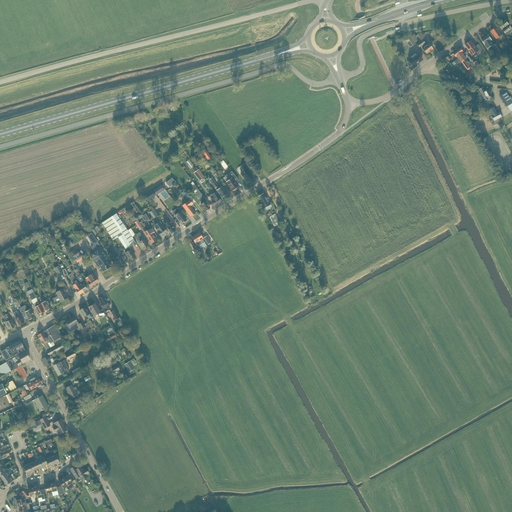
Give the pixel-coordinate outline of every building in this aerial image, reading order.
[(480,21),(486,17),(483,13),(477,17),(480,21)] [(508,25),(505,21),(499,25),(505,34),(510,30),(508,28),(509,27),(508,25)] [(502,41),(505,39),(497,27),(493,29),(491,30),(491,31),(496,39),(499,37),(502,41)] [(493,45),(494,45),(491,41),(492,41),(488,34),(481,39),(487,49),(488,48),(489,49),(490,50),(491,50),(493,50),(495,49),(493,45)] [(415,44),(410,37),(405,41),(410,47),(415,44)] [(419,48),(421,47),(426,54),(433,49),(429,44),(425,46),(424,44),(425,43),(423,40),(417,45),(419,48)] [(471,41),(465,45),(468,50),(467,51),(471,57),(479,51),(480,52),(482,50),(479,45),(476,47),(471,41)] [(461,48),(458,51),(465,61),(471,57),(467,52),(465,54),(461,48)] [(458,51),(454,54),(458,59),(454,62),(456,64),(458,63),(459,65),(463,63),(465,61),(458,51)] [(418,54),(416,55),(415,53),(411,57),(412,59),(409,61),(409,62),(407,63),(407,64),(409,66),(410,66),(412,65),(413,67),(422,60),(418,54)] [(465,61),(463,63),(468,70),(475,65),(474,63),(475,62),(471,57),(465,61)] [(485,101),(491,97),(487,89),(485,90),(483,88),(479,90),(485,101)] [(507,106),(511,103),(511,101),(506,93),(501,96),(507,106)] [(494,107),(489,110),(495,120),(502,117),(499,112),(497,113),(494,107)] [(155,118),(152,115),(151,116),(146,111),(141,115),(150,124),(155,118)] [(252,163),(258,160),(248,145),(242,148),(252,163)] [(211,158),(207,151),(203,154),(208,160),(211,158)] [(248,170),(250,168),(246,163),(242,166),(245,170),(240,174),(247,182),(253,177),(248,170)] [(196,167),(193,170),(194,172),(193,173),(200,181),(205,178),(198,169),(198,170),(196,167)] [(223,178),(232,191),(233,190),(234,191),(236,189),(236,188),(238,186),(235,181),(237,179),(232,172),(223,178)] [(171,178),(166,183),(169,187),(175,182),(171,178)] [(219,189),(214,182),(212,178),(209,180),(221,198),(227,194),(222,187),(219,189)] [(156,195),(163,190),(165,189),(161,184),(160,185),(161,186),(153,191),(156,195)] [(197,196),(199,199),(203,196),(194,186),(192,187),(194,190),(193,191),(197,196)] [(152,191),(144,196),(147,202),(155,196),(152,191)] [(214,206),(221,202),(218,197),(215,193),(209,196),(212,201),(211,202),(214,206)] [(263,209),(270,204),(263,193),(257,198),(263,209)] [(187,202),(182,206),(191,217),(195,213),(190,206),(193,204),(190,200),(186,194),(185,195),(184,196),(182,197),(187,202)] [(205,211),(210,208),(203,197),(200,199),(202,203),(203,202),(203,203),(201,205),(205,211)] [(181,224),(186,220),(187,220),(177,207),(172,212),(173,214),(181,224)] [(151,219),(147,213),(143,215),(147,222),(151,219)] [(135,243),(132,237),(127,231),(125,228),(126,228),(116,214),(102,223),(103,226),(113,241),(118,237),(126,249),(135,243)] [(274,226),(279,223),(275,214),(269,217),(274,226)] [(176,230),(172,224),(168,218),(163,222),(162,223),(165,227),(166,226),(171,233),(176,230)] [(167,233),(164,227),(159,221),(153,226),(157,232),(161,237),(167,233)] [(156,240),(152,234),(154,232),(151,228),(144,232),(151,244),(156,240)] [(199,232),(195,235),(201,244),(204,248),(206,246),(204,242),(202,239),(203,239),(199,232)] [(97,242),(91,233),(87,236),(93,245),(96,243),(99,248),(93,252),(93,253),(90,255),(98,267),(99,266),(103,271),(111,266),(107,261),(109,260),(100,247),(97,242)] [(138,237),(136,238),(143,249),(149,245),(141,235),(139,233),(136,235),(138,237)] [(195,235),(192,237),(197,245),(198,244),(198,245),(198,246),(201,250),(201,249),(203,248),(204,248),(201,244),(195,235)] [(130,260),(135,257),(129,249),(124,252),(130,260)] [(78,250),(70,255),(73,260),(72,261),(75,264),(83,259),(85,258),(83,254),(80,255),(78,250)] [(120,256),(119,256),(118,254),(114,257),(115,260),(113,261),(116,265),(118,264),(120,267),(125,264),(120,256)] [(72,273),(67,276),(69,278),(72,283),(76,280),(72,273)] [(91,287),(98,282),(95,277),(92,274),(85,279),(88,282),(87,282),(91,287)] [(78,277),(77,278),(80,283),(78,284),(80,286),(80,287),(83,292),(87,290),(84,285),(85,284),(83,280),(80,276),(78,277)] [(77,282),(73,285),(75,290),(79,295),(83,292),(80,287),(80,286),(78,284),(77,282)] [(58,296),(53,299),(55,303),(60,301),(61,301),(67,298),(64,292),(68,290),(65,284),(60,287),(62,290),(56,293),(58,296)] [(28,294),(32,301),(36,299),(33,292),(28,294)] [(102,309),(104,313),(109,309),(108,308),(110,307),(103,296),(98,299),(102,306),(101,307),(102,309)] [(45,311),(51,308),(45,297),(42,298),(44,302),(41,303),(45,311)] [(32,301),(31,301),(33,304),(32,304),(34,308),(35,307),(39,314),(44,312),(38,301),(36,299),(32,301)] [(104,313),(102,309),(99,311),(95,304),(89,307),(94,316),(97,314),(100,318),(105,315),(104,313)] [(26,321),(34,317),(30,309),(28,311),(25,305),(19,309),(20,312),(21,312),(26,321)] [(88,319),(91,318),(85,307),(80,310),(86,321),(88,319)] [(19,325),(24,322),(21,315),(19,316),(16,312),(13,313),(19,325)] [(10,329),(14,327),(8,314),(3,317),(10,329)] [(70,327),(77,323),(74,317),(66,322),(67,323),(65,325),(68,330),(71,328),(70,327)] [(88,329),(93,326),(90,321),(85,324),(88,329)] [(54,342),(56,340),(62,337),(55,325),(47,330),(43,332),(37,335),(46,350),(45,350),(46,352),(48,356),(59,350),(60,350),(67,346),(67,345),(63,347),(62,344),(51,349),(48,343),(49,342),(50,344),(54,341),(54,342)] [(6,361),(25,350),(23,346),(20,342),(18,343),(17,342),(6,348),(6,349),(1,352),(6,361)] [(24,362),(30,359),(25,352),(6,362),(11,371),(16,368),(22,379),(27,377),(20,365),(24,363),(24,362)] [(42,359),(45,366),(51,363),(50,360),(52,359),(51,356),(48,357),(48,356),(42,359)] [(64,373),(63,372),(69,369),(64,360),(60,363),(53,366),(58,376),(64,373)] [(29,391),(42,384),(39,379),(33,382),(26,385),(29,391)] [(16,388),(13,383),(12,381),(7,384),(8,386),(4,388),(6,391),(8,390),(9,391),(10,390),(11,391),(16,388)] [(71,385),(65,388),(71,399),(77,395),(80,394),(79,390),(77,391),(75,387),(73,388),(71,385)] [(40,411),(48,407),(43,396),(34,400),(40,411)] [(44,429),(50,426),(45,417),(40,420),(44,429)] [(60,434),(67,430),(61,419),(54,423),(55,426),(53,427),(55,432),(58,431),(60,434)] [(39,421),(28,426),(30,430),(41,424),(39,421)] [(45,459),(42,452),(39,447),(37,448),(40,453),(41,456),(42,457),(38,459),(43,468),(45,467),(44,466),(47,464),(45,459)] [(48,452),(54,464),(57,463),(58,464),(60,463),(55,454),(52,456),(51,454),(52,454),(50,451),(48,452)] [(51,466),(54,464),(48,452),(46,453),(47,456),(48,456),(48,457),(45,459),(47,464),(49,468),(51,467),(51,466)] [(43,468),(38,459),(35,460),(34,459),(35,459),(34,456),(31,457),(37,469),(40,467),(41,469),(43,468)] [(34,470),(37,469),(31,457),(29,458),(30,461),(31,460),(32,462),(28,463),(33,473),(35,472),(34,470)] [(31,474),(33,473),(28,463),(25,465),(24,464),(25,463),(23,461),(21,462),(27,474),(30,472),(31,474)] [(79,477),(81,480),(87,476),(86,475),(88,473),(86,469),(84,470),(81,466),(76,469),(74,466),(70,469),(76,478),(79,477)] [(3,481),(10,475),(7,471),(0,475),(0,478),(1,478),(3,481)] [(14,477),(12,478),(10,475),(3,481),(5,483),(1,487),(2,489),(14,480),(15,479),(14,477)] [(72,487),(70,484),(73,482),(68,475),(63,478),(70,489),(72,487)] [(68,490),(70,489),(63,478),(58,481),(61,485),(59,487),(62,494),(65,492),(63,489),(66,487),(68,490)] [(59,487),(57,487),(55,482),(50,483),(52,492),(57,491),(58,495),(62,494),(59,487)] [(39,486),(33,487),(35,496),(37,495),(38,498),(41,497),(42,500),(45,499),(44,494),(41,495),(40,490),(39,486)] [(30,497),(35,496),(33,487),(28,488),(29,494),(28,494),(24,490),(22,492),(26,497),(27,497),(30,497)] [(26,504),(25,498),(26,497),(21,492),(19,494),(20,496),(21,499),(16,500),(17,506),(26,504)]
